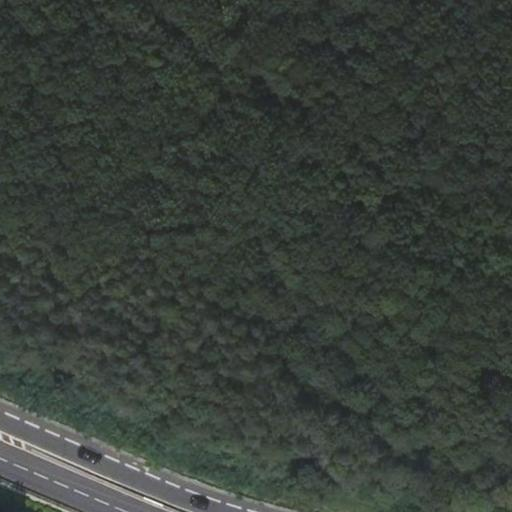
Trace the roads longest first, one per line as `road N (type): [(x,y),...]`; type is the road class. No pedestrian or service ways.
road 1 (track): [(167,0),(511,235)]
road 2 (secondary): [(211,511),(0,423)]
road 3 (secondary): [(0,461),(119,511)]
